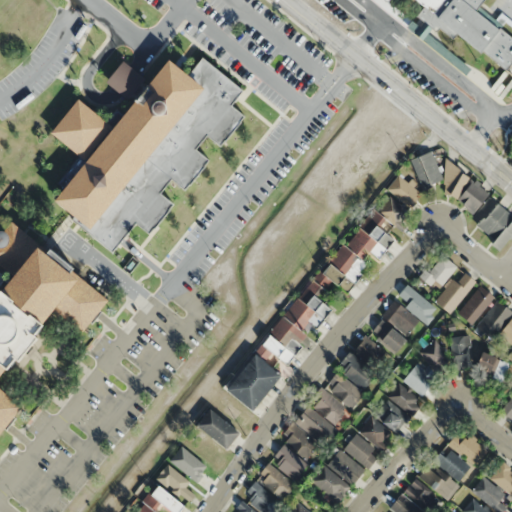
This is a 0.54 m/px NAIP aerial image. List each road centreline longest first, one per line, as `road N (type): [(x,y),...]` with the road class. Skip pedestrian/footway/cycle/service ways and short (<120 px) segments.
road 1 (residential): [(209,511),(344,328),(442,225)]
road 2 (tertiary): [(281,0),(511,186)]
road 3 (residential): [(355,511),(453,407),(468,408),(511,445)]
